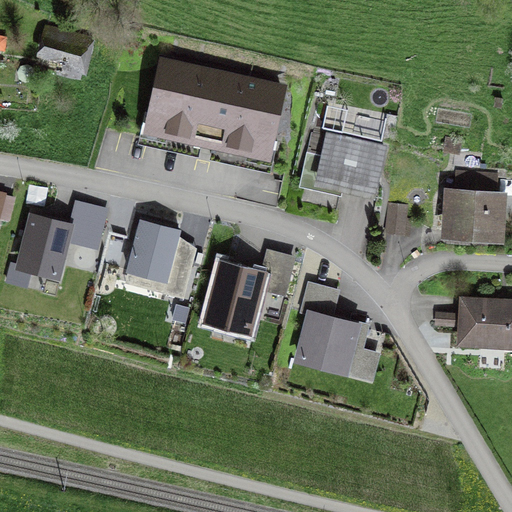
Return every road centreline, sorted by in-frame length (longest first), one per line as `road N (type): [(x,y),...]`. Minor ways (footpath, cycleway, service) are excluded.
road 1 (residential): [(0,161),(262,218),(315,239),(386,291)]
road 2 (unclassified): [(0,422),(354,511)]
road 3 (residential): [(386,291),(511,507)]
road 4 (residential): [(511,264),(431,262),(386,291)]
